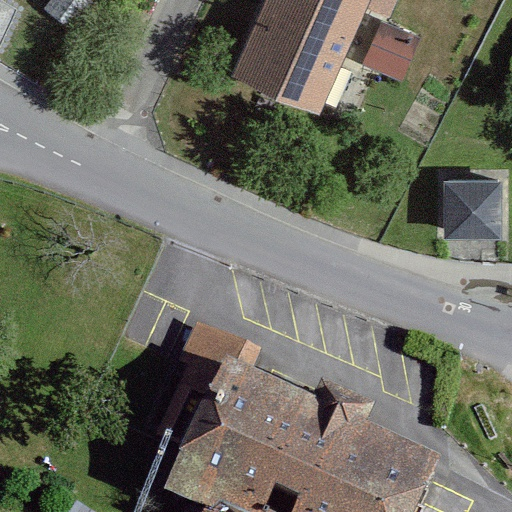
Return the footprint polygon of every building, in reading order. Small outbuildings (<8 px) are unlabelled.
[(399,0),(263,0),(230,77),(319,116),(367,7),(392,18),(399,0)] [(421,40),(383,23),(365,65),(403,81),(421,40)] [(500,181),(446,181),(446,239),(501,239),(500,181)] [(188,434),(223,357),(252,370),(260,351),(198,324),(179,366),(177,370),(186,375),(164,424),(188,434)] [(252,370),(223,357),(188,434),(163,489),(200,506),(197,511),(406,511),(433,452),(369,423),(378,403),(321,378),(312,397),(252,370)]
